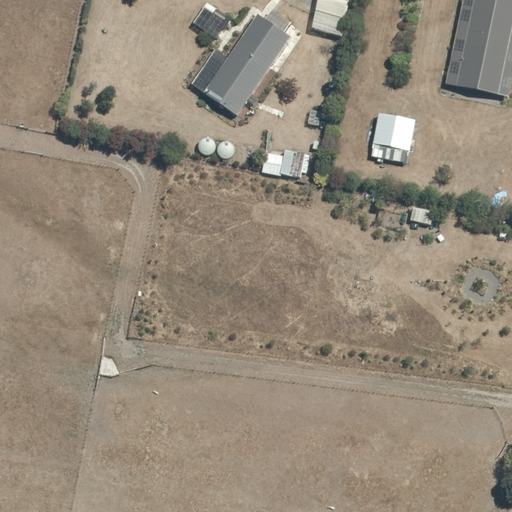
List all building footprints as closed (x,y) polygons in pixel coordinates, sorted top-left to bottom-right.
[(345,0),(313,0),(307,30),(338,36),(345,0)] [(511,65),(511,0),(463,0),(446,85),(506,97),(511,65)] [(288,39),(253,14),(223,56),(214,50),(189,85),(234,116),(288,39)] [(412,119),(376,112),(370,144),(406,151),(412,119)] [(299,177),(301,154),(262,150),(260,173),(299,177)]
